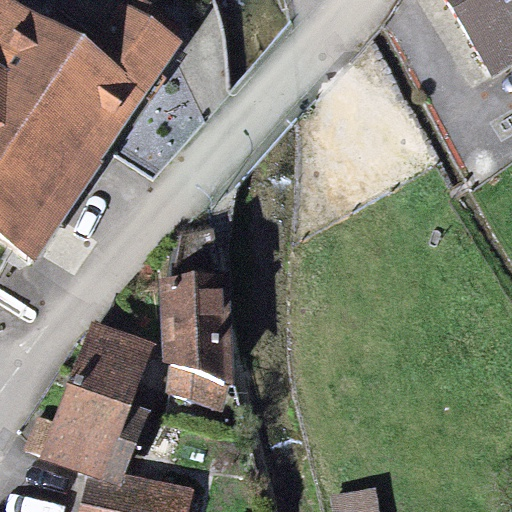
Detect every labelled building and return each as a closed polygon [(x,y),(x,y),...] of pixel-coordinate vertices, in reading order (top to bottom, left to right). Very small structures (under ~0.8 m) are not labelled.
[(511,0),(455,0),(486,48),(511,31),(511,0)] [(0,240),(39,267),(186,44),(129,7),(89,68),(0,9),(0,240)] [(214,298),(168,303),(180,406),(226,401),(214,298)] [(100,341),(48,459),(116,488),(167,370),(100,341)] [(186,511),(188,502),(95,490),(91,511),(186,511)] [(371,511),(369,500),(326,506),(326,511),(371,511)]
